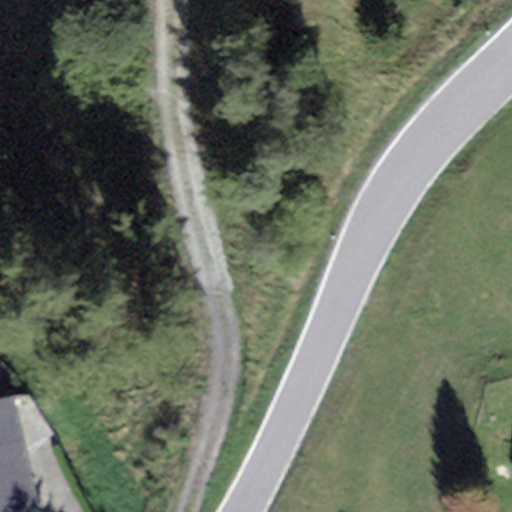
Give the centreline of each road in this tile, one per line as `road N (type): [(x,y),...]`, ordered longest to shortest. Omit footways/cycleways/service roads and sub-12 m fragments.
road 1 (tertiary): [(242,511),(399,186),(511,57)]
road 2 (track): [(168,0),(170,97),(208,249),(223,355),(184,511)]
